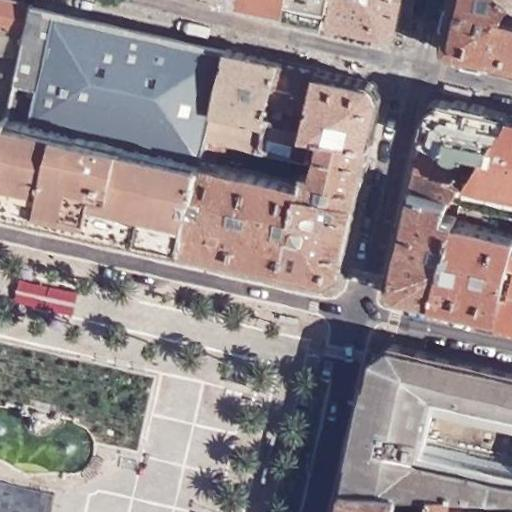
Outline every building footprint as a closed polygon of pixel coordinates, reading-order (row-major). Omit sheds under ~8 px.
[(0,0),(0,127),(5,129),(8,115),(32,4),(10,0),(0,0)] [(231,0),(231,1),(283,12),(285,0),(231,0)] [(285,0),(283,12),(324,22),(328,0),(285,0)] [(397,25),(402,0),(328,0),(324,22),(381,35),(397,25)] [(501,0),(456,0),(448,36),(458,52),(490,60),(501,0)] [(511,0),(501,0),(490,60),(511,65),(511,0)] [(32,4),(8,115),(204,161),(209,138),(228,49),(32,4)] [(228,49),(209,138),(229,142),(259,148),(265,120),(269,100),(278,60),(228,49)] [(318,70),(278,60),(269,100),(304,108),(299,127),(265,120),(259,148),(286,154),(309,160),(316,132),(306,129),(318,70)] [(371,82),(318,70),(306,129),(316,132),(370,144),(381,96),(371,82)] [(432,110),(426,137),(482,171),(511,121),(511,115),(446,100),(432,110)] [(204,161),(8,115),(5,129),(0,152),(0,204),(186,245),(204,161)] [(475,184),(511,192),(511,121),(482,171),(475,184)] [(370,144),(316,132),(309,160),(303,190),(357,203),(370,144)] [(426,137),(417,169),(470,190),(472,191),(475,184),(482,171),(426,137)] [(209,138),(204,161),(186,245),(236,256),(255,169),(217,161),(218,152),(226,153),(229,142),(209,138)] [(255,169),(236,256),(285,267),(303,190),(309,160),(286,154),(283,165),(294,168),(292,177),(255,169)] [(417,169),(413,191),(457,204),(465,206),(470,190),(417,169)] [(303,190),(285,267),(327,277),(341,270),(357,203),(303,190)] [(398,296),(435,304),(461,219),(462,217),(453,214),(457,204),(413,191),(391,283),(398,296)] [(511,236),(461,219),(435,304),(498,319),(511,265),(511,236)] [(511,265),(498,319),(511,321),(511,265)] [(511,373),(393,346),(375,357),(345,488),(438,496),(460,498),(496,502),(511,503),(511,373)] [(434,511),(438,496),(345,488),(339,511),(434,511)] [(434,511),(478,511),(457,507),(460,498),(438,496),(434,511)]
